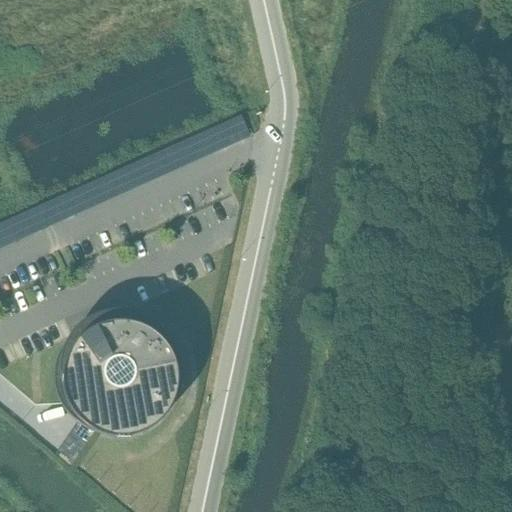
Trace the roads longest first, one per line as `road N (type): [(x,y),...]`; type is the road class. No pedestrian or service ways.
road 1 (track): [(291,511),(310,473),(413,0)]
road 2 (unclassified): [(200,511),(284,98),(265,0)]
